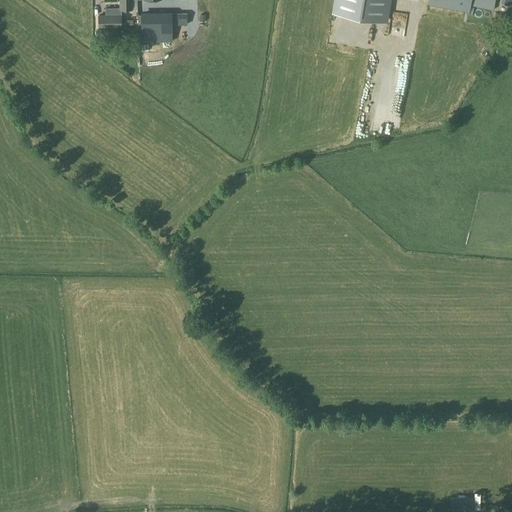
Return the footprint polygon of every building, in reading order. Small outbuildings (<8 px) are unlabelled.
[(119,0),(120,9),(132,9),(132,0),(119,0)] [(335,0),(333,12),(386,21),(389,0),(335,0)] [(471,5),(493,8),(494,0),(427,0),(427,3),(469,11),(471,5)] [(163,27),(189,26),(189,14),(162,16),(162,11),(141,13),(143,41),(163,40),(163,27)] [(99,15),(99,27),(121,26),(121,15),(99,15)] [(450,497),(450,509),(474,509),(474,497),(450,497)]
